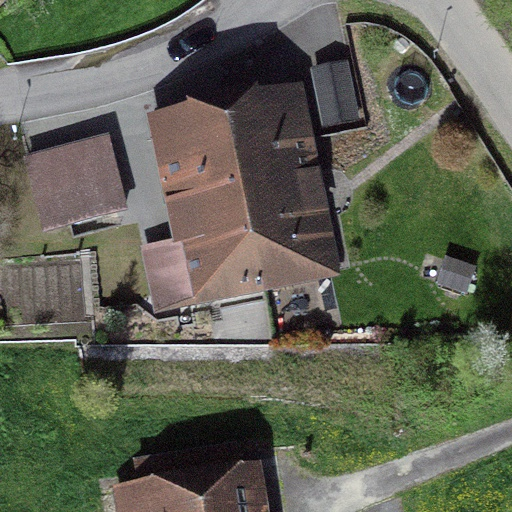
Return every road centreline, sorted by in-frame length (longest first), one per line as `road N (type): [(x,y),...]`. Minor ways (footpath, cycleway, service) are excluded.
road 1 (residential): [(258,0),(154,62),(0,100)]
road 2 (unclassified): [(442,0),(511,99)]
